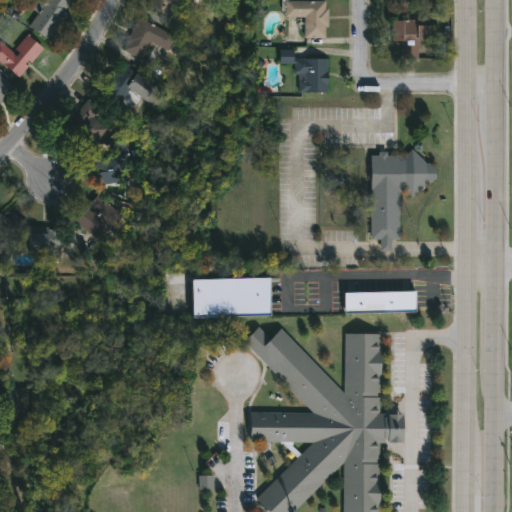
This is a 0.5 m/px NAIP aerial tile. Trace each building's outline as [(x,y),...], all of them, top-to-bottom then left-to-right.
[(69,0),(63,11),(65,13),(48,39),(28,26),(36,13),(30,9),(36,0),(69,0)] [(189,0),(185,11),(170,6),(166,15),(147,8),(149,0),(189,0)] [(324,1),(324,8),(327,8),(327,26),(324,26),(324,38),(303,38),(303,17),(283,17),(283,1),(324,1)] [(139,17),(173,34),(166,50),(149,42),(141,59),(122,50),(133,22),(136,23),(139,17)] [(417,20),(417,25),(434,25),(434,40),(416,40),(416,59),(400,59),(400,40),(390,41),(390,20),(417,20)] [(41,48),(17,77),(0,62),(0,42),(14,55),(17,51),(13,48),(24,34),(41,48)] [(292,50),(292,58),(326,58),(326,92),(297,92),(297,75),(292,75),(292,63),(277,63),(277,50),(292,50)] [(124,66),(162,93),(152,107),(127,91),(118,103),(97,88),(111,70),(116,73),(122,65),(124,66)] [(0,76),(12,87),(0,100),(0,76)] [(105,130),(89,147),(64,124),(86,99),(97,109),(90,117),(105,130)] [(121,182),(96,186),(91,157),(102,155),(102,151),(126,147),(128,163),(119,164),(121,182)] [(410,150),(424,163),(429,163),(434,169),(434,178),(426,184),(425,184),(410,198),(401,188),(397,190),(397,239),(389,239),(389,250),(378,250),(378,239),(368,239),(369,156),(398,156),(401,158),(410,150)] [(117,213),(96,239),(74,220),(95,195),(117,213)] [(0,216),(6,221),(12,214),(23,221),(0,255),(0,216)] [(45,250),(45,262),(59,262),(59,229),(29,228),(28,249),(45,250)] [(270,316),(189,317),(189,279),(269,277),(270,316)] [(412,313),(340,314),(340,293),(412,291),(412,313)] [(343,395),(345,334),(381,335),(379,415),(403,416),(402,441),(402,444),(380,444),(378,511),(343,511),(344,464),(293,511),(269,511),(256,498),(314,444),(250,442),(251,413),(313,414),(245,342),(259,328),(270,340),(282,329),(343,395)] [(213,476),(198,476),(198,491),(214,490),(213,476)]
